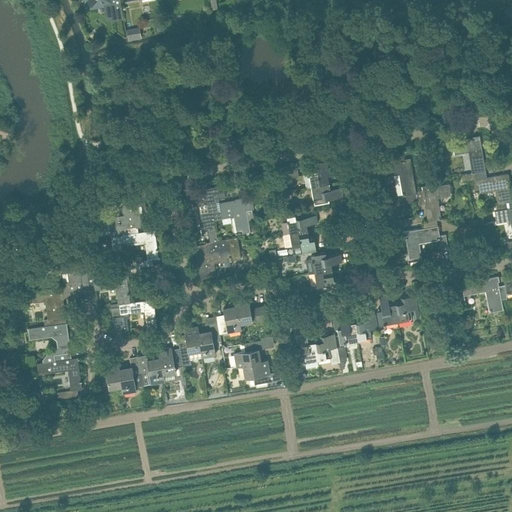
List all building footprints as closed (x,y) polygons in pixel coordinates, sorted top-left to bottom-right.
[(124,18),(120,0),(96,0),(98,6),(97,6),(98,7),(104,6),(105,14),(111,13),(114,14),(115,20),(124,18)] [(163,23),(155,24),(157,32),(164,30),(163,23)] [(134,30),(127,31),(128,39),(136,38),(134,30)] [(485,171),(479,135),(479,137),(452,142),(454,154),(469,152),(473,172),(472,172),(472,173),(462,174),(463,181),(473,179),(477,179),(487,177),(485,171)] [(384,168),(378,170),(380,183),(386,182),(385,177),(400,174),(403,195),(402,195),(406,195),(407,200),(411,200),(417,199),(416,193),(416,191),(415,191),(410,157),(410,161),(405,162),(405,160),(383,164),(384,168)] [(333,176),(332,169),(333,169),(332,163),(330,163),(330,161),(316,163),(317,165),(316,172),(309,173),(309,175),(304,175),(306,186),(311,185),(311,187),(329,183),(328,177),(333,176)] [(511,203),(511,201),(507,179),(507,178),(508,177),(508,174),(508,173),(487,177),(477,179),(473,179),(475,193),(476,193),(476,192),(478,192),(478,191),(496,188),(498,203),(491,204),(492,211),(494,210),(506,208),(511,207),(511,203)] [(400,179),(392,179),(393,193),(400,193),(400,179)] [(329,202),(328,198),(343,195),(341,187),(330,189),(329,183),(311,187),(314,204),(329,202)] [(422,190),(416,191),(416,193),(417,199),(418,205),(424,204),(427,221),(441,219),(440,219),(440,216),(439,216),(436,198),(451,196),(449,183),(431,186),(428,187),(428,188),(422,189),(422,186),(421,186),(422,190)] [(222,219),(219,202),(218,197),(225,196),(221,196),(219,185),(191,190),(191,188),(184,189),(186,200),(192,199),(193,206),(207,203),(209,212),(201,213),(204,227),(207,226),(212,225),(215,225),(214,220),(222,219)] [(280,193),(279,186),(273,187),(272,194),(280,193)] [(248,220),(246,210),(252,209),(253,208),(249,209),(247,197),(219,202),(222,219),(222,218),(235,216),(238,231),(234,232),(234,234),(250,231),(248,220)] [(142,225),(139,204),(124,206),(124,208),(122,208),(123,212),(124,212),(125,215),(108,217),(108,219),(106,219),(107,228),(110,228),(111,236),(119,235),(138,232),(137,226),(142,225)] [(511,207),(506,208),(494,210),(496,223),(511,220),(511,225),(511,241),(504,243),(505,249),(511,247),(511,207)] [(307,230),(306,224),(318,222),(316,214),(302,217),(301,213),(287,215),(287,219),(287,221),(281,223),(283,234),(307,230)] [(212,225),(207,226),(208,228),(210,241),(215,240),(217,240),(215,225),(212,225)] [(421,256),(419,242),(437,238),(437,239),(440,238),(440,239),(442,249),(448,248),(446,234),(440,235),(438,225),(402,231),(402,232),(406,231),(407,237),(405,237),(409,259),(421,256)] [(159,250),(158,248),(157,248),(154,230),(138,232),(119,235),(111,236),(113,250),(121,249),(121,246),(145,242),(147,259),(135,261),(136,267),(153,265),(152,259),(158,258),(157,250),(159,250)] [(316,251),(313,236),(309,236),(307,230),(283,234),(285,247),(292,246),(292,247),(301,245),(302,253),(316,251)] [(241,258),(239,248),(237,236),(217,240),(215,240),(210,241),(206,242),(207,249),(203,250),(202,249),(195,250),(200,278),(216,275),(214,261),(229,258),(230,263),(232,262),(232,260),(241,258)] [(332,269),(331,263),(342,261),(341,253),(326,256),(325,252),(311,255),(312,259),(306,260),(308,273),(314,272),(332,269)] [(442,252),(432,254),(434,261),(439,260),(443,259),(442,252)] [(251,261),(248,267),(251,272),(259,268),(258,261),(251,261)] [(89,287),(86,271),(85,262),(66,265),(68,281),(60,282),(60,287),(61,287),(62,298),(83,295),(83,290),(89,289),(89,287)] [(128,292),(127,279),(129,279),(127,279),(126,274),(116,275),(102,277),(101,268),(92,270),(93,270),(86,271),(89,287),(95,287),(95,289),(116,286),(118,304),(130,302),(129,294),(130,293),(130,292),(128,292)] [(341,290),(338,275),(333,276),(332,269),(314,272),(315,276),(317,286),(326,284),(327,292),(341,290)] [(503,309),(502,300),(507,299),(506,294),(505,285),(499,286),(498,281),(496,281),(495,277),(498,276),(469,281),(470,286),(462,287),(462,290),(456,291),(459,304),(465,303),(464,296),(486,291),(490,312),(503,309)] [(66,322),(63,303),(58,303),(57,299),(62,298),(61,287),(60,287),(31,291),(33,302),(45,300),(47,319),(44,319),(44,325),(61,323),(67,322),(66,322)] [(398,321),(394,303),(389,304),(387,293),(379,295),(381,309),(376,310),(377,315),(378,315),(379,324),(398,321)] [(412,318),(410,310),(418,308),(415,294),(400,297),(401,302),(394,303),(398,321),(412,318)] [(269,320),(267,305),(255,307),(255,311),(250,312),(247,297),(235,299),(236,305),(239,324),(240,324),(257,321),(258,322),(269,320)] [(129,330),(127,318),(129,318),(129,313),(144,311),(146,328),(157,327),(156,318),(157,318),(157,317),(156,317),(154,299),(130,302),(118,304),(119,307),(111,308),(112,315),(120,314),(122,331),(129,330)] [(239,324),(236,305),(223,307),(225,314),(216,316),(218,322),(220,333),(241,330),(240,324),(239,324)] [(358,340),(354,322),(348,323),(346,312),(338,313),(341,328),(337,329),(340,343),(358,340)] [(378,327),(377,323),(375,313),(360,316),(361,321),(354,322),(358,340),(371,337),(370,329),(378,327)] [(71,352),(69,343),(71,343),(70,341),(69,341),(67,328),(65,328),(65,323),(67,323),(67,322),(61,323),(44,325),(27,328),(29,339),(56,335),(59,353),(49,355),(49,361),(50,361),(70,358),(70,352),(71,352)] [(210,330),(198,332),(202,351),(203,357),(215,355),(213,342),(221,341),(220,333),(218,322),(209,324),(210,330)] [(202,351),(198,332),(197,326),(184,328),(188,346),(180,348),(183,366),(192,364),(190,353),(202,351)] [(317,359),(314,342),(308,343),(306,331),(298,333),(301,347),(297,348),(300,362),(317,359)] [(339,354),(337,347),(335,333),(320,336),(320,340),(314,342),(317,359),(330,357),(331,363),(340,361),(339,354)] [(261,361),(258,349),(264,348),(262,340),(243,343),(245,352),(234,354),(236,366),(243,365),(261,362),(261,361)] [(183,366),(180,348),(171,349),(171,347),(158,349),(159,357),(162,374),(163,374),(175,372),(176,379),(182,378),(183,383),(186,383),(183,366)] [(346,352),(339,354),(340,361),(347,360),(346,352)] [(162,374),(159,357),(147,359),(146,354),(138,356),(143,385),(151,383),(151,384),(164,382),(163,374),(162,374)] [(143,385),(138,356),(130,358),(131,366),(119,368),(122,386),(123,392),(136,390),(135,386),(143,385)] [(82,389),(81,382),(82,382),(82,380),(81,380),(78,362),(76,363),(76,358),(78,358),(78,357),(70,358),(50,361),(49,361),(36,363),(38,374),(67,370),(70,390),(57,392),(58,398),(78,395),(77,389),(82,389)] [(270,372),(267,360),(261,361),(261,362),(243,365),(245,377),(257,375),(259,383),(283,379),(282,370),(270,372)] [(122,386),(119,368),(118,362),(105,364),(107,374),(99,376),(101,393),(110,392),(109,388),(122,386)]
